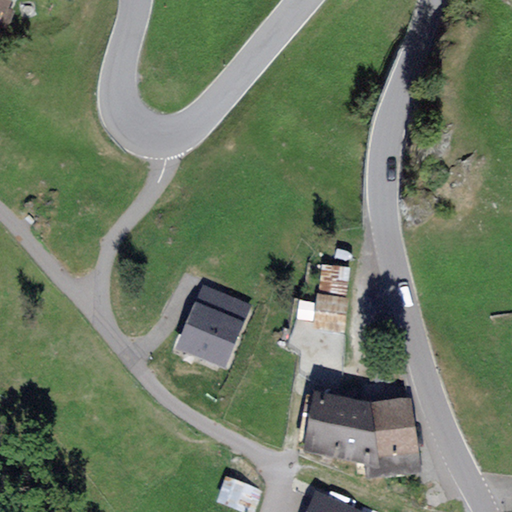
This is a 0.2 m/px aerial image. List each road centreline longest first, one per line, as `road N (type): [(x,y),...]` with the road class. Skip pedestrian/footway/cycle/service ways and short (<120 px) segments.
road 1 (tertiary): [(430,0),(383,122),(378,210),(431,406),(478,511)]
road 2 (track): [(406,511),(262,454),(174,407),(122,355)]
road 3 (track): [(397,287),(359,316),(356,353),(317,374),(263,511)]
road 4 (residential): [(156,138),(159,164),(100,256),(98,326)]
road 5 (tertiary): [(156,138),(185,128),(298,0)]
road 6 (tertiary): [(132,0),(118,51),(116,106),(129,127),(156,138)]
road 7 (residential): [(98,326),(0,214)]
